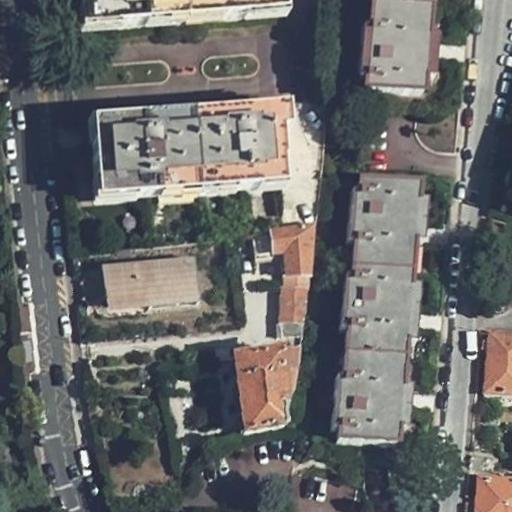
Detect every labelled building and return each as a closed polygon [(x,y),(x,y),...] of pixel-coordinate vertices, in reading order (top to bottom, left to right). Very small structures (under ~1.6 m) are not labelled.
[(274,15),(273,0),(83,0),(86,26),(120,25),(120,28),(143,27),(143,23),(176,21),(218,19),(218,22),(241,21),(240,16),(274,15)] [(428,0),(372,0),(371,26),(362,25),(358,79),(366,80),(365,90),(422,93),(426,41),(428,0)] [(277,164),(275,135),(281,134),(279,116),(249,117),(249,115),(220,116),(220,119),(174,122),(157,123),(157,120),(129,122),(130,125),(95,126),(99,199),(133,198),(133,201),(162,200),(162,197),(224,193),(223,195),(254,194),(254,190),(274,189),(272,164),(277,164)] [(405,321),(408,287),(412,235),(415,188),(357,184),(356,195),(348,195),(344,247),(352,248),(348,296),(341,295),(337,348),(345,349),(341,397),(334,397),(330,449),(338,449),(338,462),(395,465),(399,426),(402,381),(405,321)] [(284,278),(306,279),(310,226),(269,231),(272,255),(283,254),(284,278)] [(196,307),(190,262),(102,270),(105,300),(143,297),(145,312),(196,307)] [(275,340),(299,338),(305,291),(279,291),(279,326),(275,326),(275,340)] [(511,334),(490,332),(485,394),(511,396),(511,334)] [(231,360),(242,436),(282,429),(280,394),(292,394),(298,352),(231,360)] [(511,511),(511,484),(481,482),(478,511),(511,511)]
